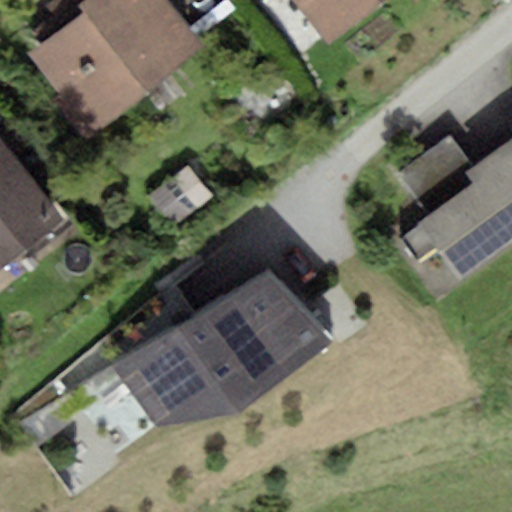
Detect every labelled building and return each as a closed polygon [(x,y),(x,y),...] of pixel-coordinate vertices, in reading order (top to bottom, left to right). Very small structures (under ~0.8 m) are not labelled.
[(203,45),(167,0),(83,0),(77,5),(83,12),(28,54),(89,133),(203,45)] [(289,0),(327,46),(383,0),(289,0)] [(418,222),(461,282),(511,244),(511,137),(472,166),(450,136),(398,173),(428,215),(418,222)] [(0,269),(64,219),(0,137),(0,269)] [(268,270),(112,361),(156,422),(241,405),(331,336),(268,270)] [(69,392),(58,378),(10,416),(17,424),(69,392)]
